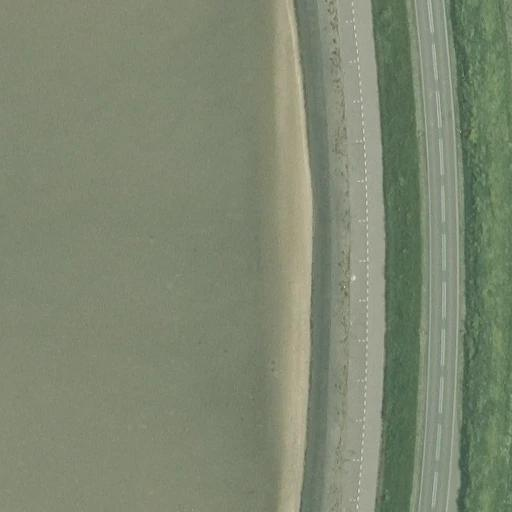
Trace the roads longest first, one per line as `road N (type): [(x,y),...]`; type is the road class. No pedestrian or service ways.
road 1 (unclassified): [(361,511),(375,400),(374,208),(354,0)]
road 2 (trunk): [(431,511),(438,161),(422,0)]
